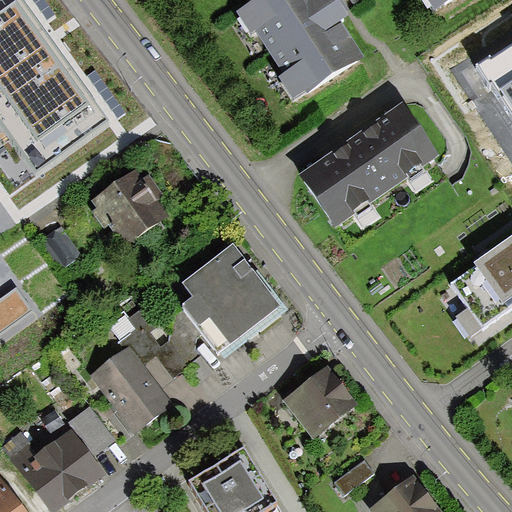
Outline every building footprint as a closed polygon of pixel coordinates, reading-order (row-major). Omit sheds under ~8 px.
[(0,0),(0,124),(37,176),(107,127),(16,0),(0,0)] [(44,0),(32,0),(48,22),(56,16),(44,0)] [(254,0),(236,12),(252,36),(258,33),(287,77),(280,81),(294,103),(366,57),(345,25),(353,20),(339,0),(254,0)] [(427,0),(436,13),(457,0),(427,0)] [(511,47),(490,62),(488,60),(477,67),(489,86),(493,84),(511,113),(511,47)] [(97,71),(88,78),(118,121),(127,115),(97,71)] [(405,104),(299,174),(334,227),(440,156),(405,104)] [(137,168),(90,200),(96,208),(92,211),(104,229),(109,225),(124,247),(170,215),(160,201),(166,197),(158,185),(150,172),(143,177),(137,168)] [(62,226),(43,240),(63,269),(83,255),(62,226)] [(234,242),(182,281),(192,295),(182,303),(219,352),(281,305),(234,242)] [(511,247),(458,287),(483,322),(511,300),(511,247)] [(17,290),(0,301),(0,333),(32,312),(17,290)] [(130,345),(90,376),(118,410),(116,413),(131,435),(133,433),(135,435),(175,404),(130,345)] [(329,366),(284,398),(314,439),(358,407),(329,366)] [(73,429),(95,457),(117,440),(90,406),(68,423),(73,429)] [(12,460),(11,460),(50,511),(57,511),(72,501),(70,499),(86,487),(89,490),(109,475),(95,457),(73,429),(39,454),(31,444),(12,460)] [(12,460),(31,444),(21,432),(2,447),(12,460)] [(278,511),(240,447),(181,481),(198,511),(278,511)] [(365,460),(336,482),(345,494),(374,472),(365,460)] [(0,511),(26,511),(0,477),(0,511)] [(435,511),(406,477),(364,511),(435,511)]
